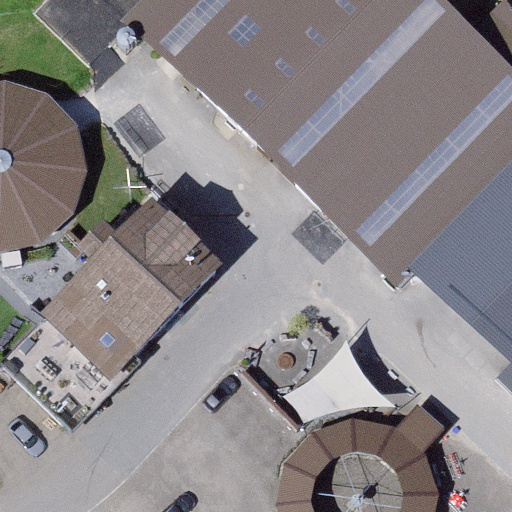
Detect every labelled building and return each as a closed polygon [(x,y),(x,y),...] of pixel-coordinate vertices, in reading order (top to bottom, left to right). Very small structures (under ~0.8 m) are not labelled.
[(511,399),(511,78),(431,0),(158,0),(130,29),(511,399)] [(511,0),(483,0),(468,15),(481,29),(511,0)] [(80,222),(91,187),(88,157),(81,139),(52,108),(25,96),(0,94),(0,264),(2,265),(31,261),(61,245),(80,222)] [(219,281),(149,211),(39,320),(110,390),(219,281)] [(395,436),(353,427),(312,440),(286,472),(276,511),(439,511),(441,504),(425,462),(446,439),(419,413),(395,436)]
